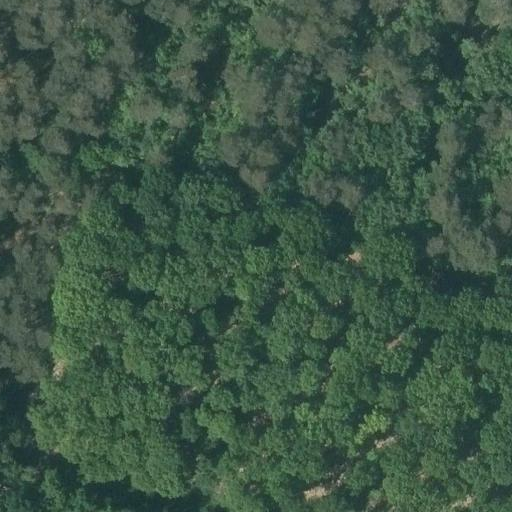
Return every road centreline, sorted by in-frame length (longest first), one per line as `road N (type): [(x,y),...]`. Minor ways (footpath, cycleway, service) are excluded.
road 1 (track): [(33,406),(145,0)]
road 2 (track): [(16,467),(171,511)]
